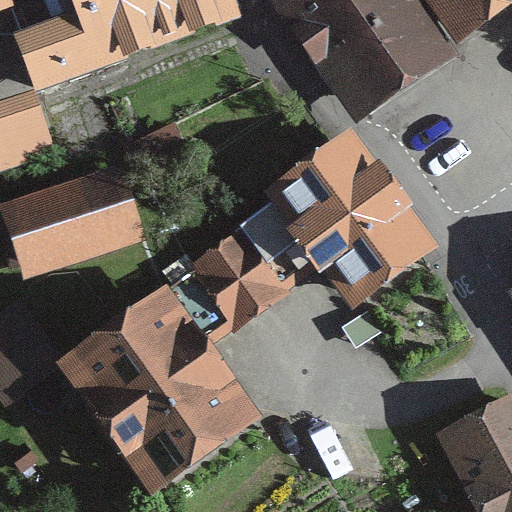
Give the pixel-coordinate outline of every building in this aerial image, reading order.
[(219,0),(128,0),(84,16),(24,39),(41,86),(226,17),(219,0)] [(77,0),(84,16),(128,0),(77,0)] [(360,110),(442,51),(404,0),(282,0),(281,1),(360,110)] [(431,0),(458,35),(504,0),(431,0)] [(161,143),(151,122),(109,143),(119,164),(161,143)] [(423,251),(347,149),(277,201),(285,211),(320,259),(353,303),(423,251)] [(114,235),(90,168),(0,199),(0,268),(2,274),(114,235)] [(320,259),(285,211),(248,238),(284,286),(320,259)] [(248,238),(201,273),(236,321),(284,286),(248,238)] [(151,511),(264,431),(167,298),(54,380),(150,511),(151,511)] [(0,314),(0,401),(7,410),(70,363),(21,299),(0,314)] [(511,511),(511,406),(448,442),(486,511),(511,511)]
